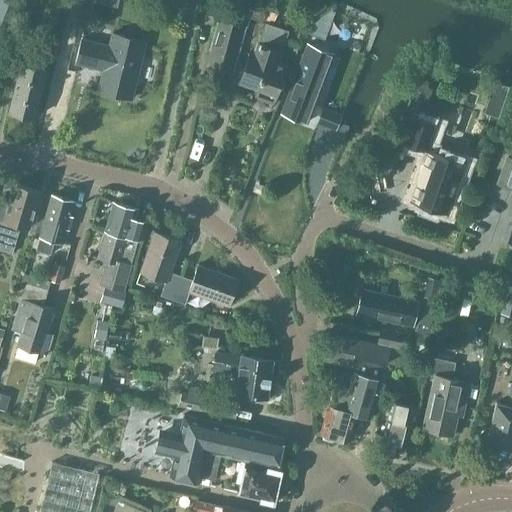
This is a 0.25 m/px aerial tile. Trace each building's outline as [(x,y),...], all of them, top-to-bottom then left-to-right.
[(19,4),(9,0),(0,0),(0,26),(9,30),(19,4)] [(260,22),(264,10),(238,9),(232,9),(229,20),(222,18),(208,67),(232,74),(245,28),(247,29),(250,20),(260,22)] [(284,49),(289,31),(267,24),(262,42),(284,49)] [(53,63),(59,38),(40,34),(34,58),(53,63)] [(132,99),(146,42),(113,34),(110,47),(82,40),(77,64),(104,70),(99,91),(132,99)] [(307,123),(334,53),(308,43),(282,113),(307,123)] [(273,103),(290,53),(261,44),(256,57),(249,55),(241,80),(259,86),(256,97),(273,103)] [(38,119),(49,70),(21,63),(9,112),(38,119)] [(419,78),(411,100),(422,104),(430,82),(419,78)] [(322,107),(317,123),(345,134),(346,132),(348,126),(338,122),(340,114),(322,107)] [(446,213),(464,162),(439,153),(442,145),(429,141),(435,124),(412,116),(403,142),(430,151),(412,201),(420,204),(422,209),(434,213),(439,210),(446,213)] [(511,158),(508,157),(499,183),(511,187),(511,232),(508,243),(511,243),(511,158)] [(29,228),(40,191),(14,184),(3,221),(0,220),(0,249),(11,253),(15,240),(17,241),(21,225),(29,228)] [(69,229),(72,217),(70,216),(74,202),(52,195),(36,249),(51,254),(55,241),(62,243),(66,228),(69,229)] [(107,231),(138,240),(141,241),(146,222),(134,219),(136,209),(113,203),(105,231),(107,231)] [(125,290),(138,240),(107,231),(100,258),(109,260),(103,284),(108,285),(104,300),(124,305),(128,290),(125,290)] [(173,300),(182,277),(170,272),(181,242),(155,232),(141,272),(167,281),(162,296),(173,300)] [(59,282),(64,265),(55,262),(50,279),(59,282)] [(182,277),(173,300),(184,304),(189,292),(229,306),(238,279),(198,265),(193,280),(182,277)] [(46,353),(51,336),(46,334),(53,310),(42,307),(50,281),(24,273),(20,286),(25,287),(13,329),(22,331),(18,345),(46,353)] [(414,326),(419,302),(363,289),(357,314),(414,326)] [(511,291),(505,290),(499,312),(502,312),(510,314),(511,314),(511,291)] [(427,305),(416,330),(426,335),(438,310),(427,305)] [(502,312),(500,322),(507,324),(510,314),(502,312)] [(98,320),(95,337),(106,339),(109,322),(98,320)] [(109,331),(108,339),(120,340),(120,332),(109,331)] [(404,350),(407,339),(381,333),(378,345),(329,334),(324,359),(351,365),(354,355),(380,361),(380,360),(386,361),(389,347),(403,350),(404,350)] [(203,336),(202,347),(216,349),(218,338),(203,336)] [(386,361),(386,364),(399,366),(403,350),(389,347),(386,361)] [(241,357),(217,353),(215,369),(240,373),(237,393),(268,398),(274,360),(242,355),(241,357)] [(463,411),(470,383),(452,379),(455,363),(432,358),(429,374),(434,376),(423,429),(453,435),(459,410),(463,411)] [(371,417),(385,368),(385,367),(358,361),(350,389),(335,385),(321,433),(323,434),(324,438),(332,441),(336,437),(351,441),(354,430),(351,430),(356,414),(371,417)] [(511,384),(508,404),(497,402),(488,443),(511,447),(511,384)] [(180,407),(235,420),(239,400),(206,393),(207,389),(184,385),(180,407)] [(0,394),(0,410),(5,412),(10,398),(0,394)] [(406,413),(408,405),(392,401),(384,436),(376,434),(372,449),(396,456),(398,449),(403,450),(409,425),(403,424),(406,413)] [(408,405),(406,413),(418,415),(419,408),(408,405)] [(205,450),(214,453),(277,467),(282,464),(284,459),(281,454),(284,438),(224,424),(185,416),(180,435),(167,432),(162,454),(175,457),(171,476),(198,481),(205,450)] [(207,454),(201,478),(215,481),(221,457),(207,454)] [(270,502),(274,499),(281,470),(242,462),(237,481),(242,482),(239,494),(270,502)] [(39,511),(89,511),(99,474),(52,463),(39,511)] [(248,511),(196,500),(193,511),(194,511),(248,511)]
